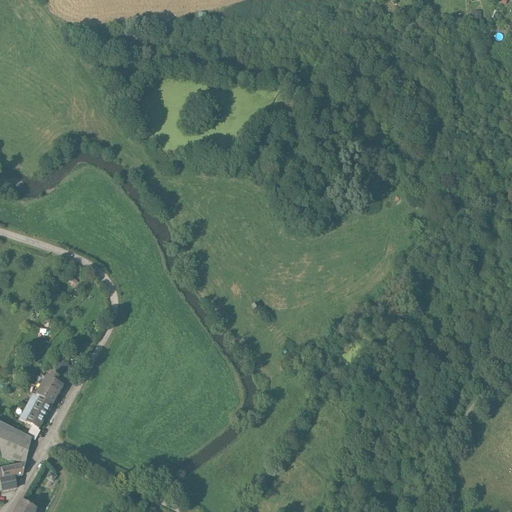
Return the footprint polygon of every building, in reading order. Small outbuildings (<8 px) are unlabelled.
[(67,362),(57,362),(58,372),(68,371),(67,362)] [(45,381),(61,390),(66,382),(59,378),(60,375),(54,372),(52,374),(50,372),(45,381)] [(36,397),(53,406),(61,390),(45,381),(36,397)] [(53,406),(36,397),(33,396),(26,411),(45,421),(53,406)] [(39,433),(45,421),(26,411),(21,420),(27,423),(25,425),(32,429),(39,433)] [(0,445),(3,460),(26,463),(32,440),(27,437),(22,434),(0,424),(0,445)] [(39,433),(32,429),(27,437),(36,443),(42,434),(39,433)] [(2,471),(3,480),(14,478),(15,478),(23,477),(25,465),(1,469),(2,471)] [(0,480),(0,491),(2,491),(2,492),(17,489),(15,478),(14,478),(3,480),(0,480)]
